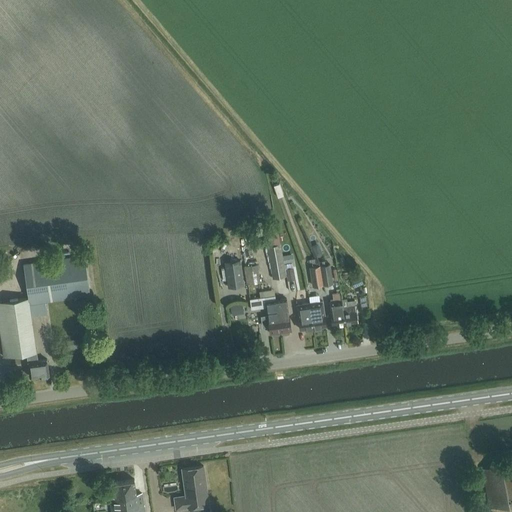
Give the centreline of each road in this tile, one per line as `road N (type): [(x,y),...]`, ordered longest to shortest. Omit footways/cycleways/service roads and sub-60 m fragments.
road 1 (primary): [(0,471),(511,394)]
road 2 (unclassified): [(0,403),(511,330)]
